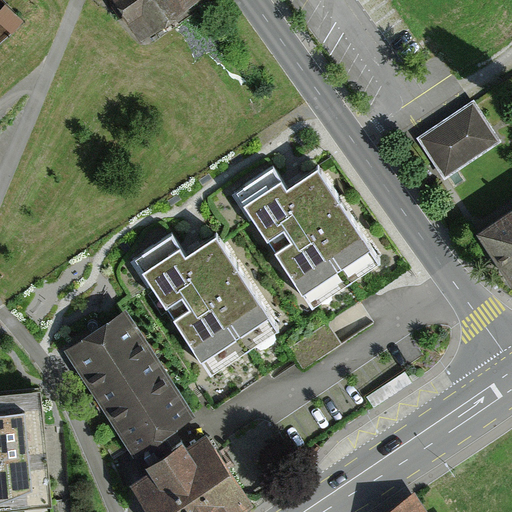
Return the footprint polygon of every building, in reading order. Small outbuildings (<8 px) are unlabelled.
[(198,2),(196,0),(110,0),(139,42),(198,2)] [(511,0),(453,38),(474,71),(511,47),(511,0)] [(500,140),(471,102),(420,140),(449,178),(500,140)] [(274,165),(239,188),(312,299),(378,256),(318,165),(288,185),(274,165)] [(511,204),(478,227),(511,278),(511,204)] [(185,253),(171,233),(138,255),(212,366),(277,323),(216,232),(185,253)] [(158,464),(137,478),(160,511),(235,511),(250,502),(203,434),(188,444),(171,420),(191,407),(125,310),(71,346),(136,442),(141,439),(158,464)] [(0,492),(61,488),(51,373),(0,380),(0,492)] [(426,511),(412,492),(381,511),(426,511)]
